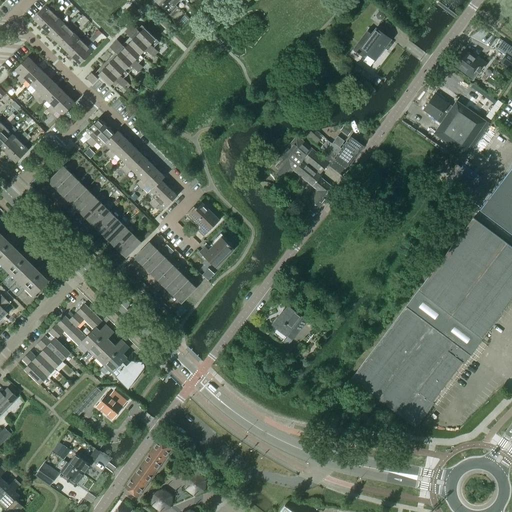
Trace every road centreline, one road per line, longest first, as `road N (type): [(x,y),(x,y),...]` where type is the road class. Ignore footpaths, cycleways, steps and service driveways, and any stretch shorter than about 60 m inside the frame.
road 1 (unclassified): [(195,377),(478,0)]
road 2 (tertiary): [(373,468),(288,444),(226,407),(195,377)]
road 3 (residential): [(196,246),(169,219),(191,197),(97,101)]
road 4 (unclassified): [(100,511),(195,377)]
road 5 (tertiary): [(195,377),(84,269)]
road 6 (residential): [(8,194),(97,101)]
